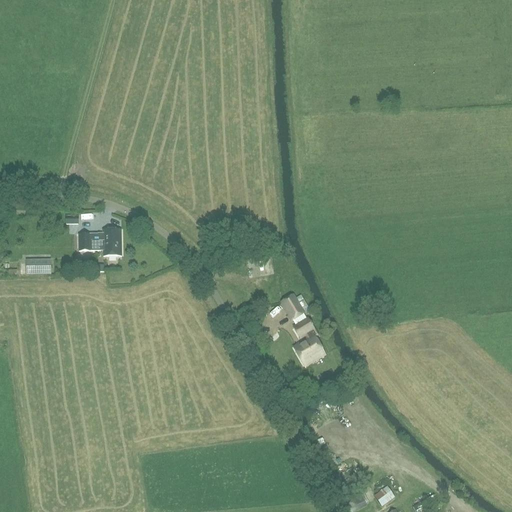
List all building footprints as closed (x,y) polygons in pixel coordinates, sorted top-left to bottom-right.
[(121,257),(121,231),(103,231),(103,235),(98,235),(98,237),(91,237),(91,235),(79,235),(79,252),(103,252),(103,257),(121,257)] [(51,260),(26,260),(26,275),(50,274),(50,273),(58,273),(58,262),(51,262),(51,260)] [(301,296),(296,299),(293,295),(280,303),(291,322),(305,314),(304,312),(309,309),(301,296)] [(304,367),(325,355),(316,339),(319,336),(316,330),(314,330),(308,320),(294,329),(300,339),(304,336),(306,339),(292,346),(304,367)] [(382,507),(395,498),(387,487),(374,496),(382,507)] [(348,511),(353,511),(366,506),(360,494),(344,502),(348,511)]
